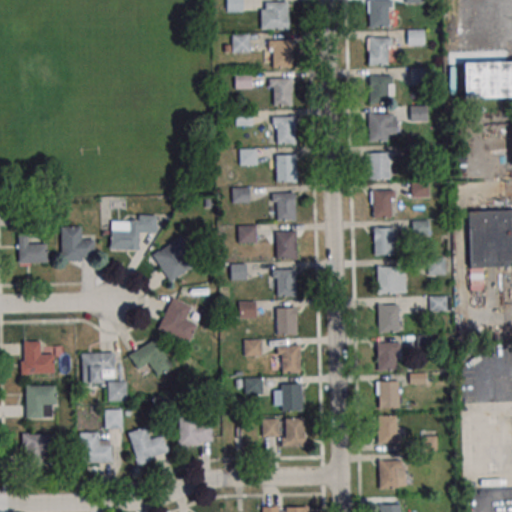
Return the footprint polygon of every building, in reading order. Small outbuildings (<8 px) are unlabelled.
[(225,0),(242,0),(242,12),(226,12),(225,0)] [(368,0),(391,0),(391,8),(387,8),(387,27),(369,28),(368,0)] [(267,2),(287,2),(288,29),(268,29),(267,2)] [(406,30),(423,29),(423,46),(407,46),(406,30)] [(232,35),(248,35),(249,52),(232,52),(232,35)] [(369,38),(392,38),(392,46),(387,46),(387,65),(369,65),(369,38)] [(271,40),(290,40),(291,67),(271,67),(271,40)] [(462,63),(511,61),(511,96),(463,98),(462,63)] [(409,68),(426,68),(426,84),(409,85),(409,68)] [(234,73),(251,72),(251,89),(235,89),(234,73)] [(368,76),(391,75),(392,83),(387,84),(388,103),(369,104),(368,76)] [(272,79),(291,79),(292,106),(272,106),(272,79)] [(409,106),(426,105),(426,122),(409,122),(409,106)] [(235,109),(252,109),(252,126),(235,126),(235,109)] [(368,114),(391,114),(391,122),(387,122),(387,141),(369,142),(368,114)] [(274,118),(294,117),(295,144),(275,145),(274,118)] [(408,145),(427,144),(427,161),(409,161),(408,145)] [(239,149),(256,149),(256,165),(239,166),(239,149)] [(389,152),(366,152),(366,179),(389,179),(389,152)] [(275,156),(295,155),(295,182),(276,183),(275,156)] [(410,182),(427,182),(427,197),(410,198),(410,182)] [(232,187),(248,187),(249,203),(232,204),(232,187)] [(371,191),(394,190),(395,198),(390,199),(391,218),(372,219),(371,191)] [(275,194),(295,193),(295,220),(276,221),(275,194)] [(467,211),(511,209),(511,266),(469,268),(467,211)] [(110,249),(138,250),(138,232),(156,233),(156,214),(132,214),(132,221),(110,220),(110,249)] [(411,220),(428,219),(428,236),(411,236),(411,220)] [(60,226),(60,260),(93,260),(93,238),(80,238),(80,226),(60,226)] [(239,226),(256,226),(256,242),(239,243),(239,226)] [(394,255),(394,227),(373,227),(373,255),(394,255)] [(275,232),(295,232),(296,259),(276,259),(275,232)] [(17,236),(17,263),(46,263),(46,244),(27,244),(27,236),(17,236)] [(170,281),(196,261),(177,237),(151,256),(170,281)] [(427,258),(444,257),(444,274),(427,274),(427,258)] [(229,264),(246,264),(246,281),(230,281),(229,264)] [(376,267),(399,266),(399,274),(394,274),(395,294),(377,294),(376,267)] [(275,270),(295,269),(295,296),(276,297),(275,270)] [(428,295),(445,295),(445,312),(429,312),(428,295)] [(191,306),(170,298),(157,329),(189,341),(196,322),(186,318),(191,306)] [(238,302),(255,302),(255,318),(238,319),(238,302)] [(377,332),(398,332),(398,305),(377,305),(377,332)] [(275,308),(295,308),(296,335),(276,335),(275,308)] [(136,370),(150,364),(154,374),(170,367),(158,339),(128,352),(136,370)] [(243,340),(260,340),(261,356),(244,357),(243,340)] [(41,341),(21,341),(21,374),(53,374),(53,353),(41,353),(41,341)] [(376,343),(399,343),(399,351),(394,351),(395,370),(377,371),(376,343)] [(279,347),(299,346),(300,373),(280,374),(279,347)] [(81,382),(108,381),(108,401),(126,401),(126,381),(113,381),(112,353),(81,353),(81,382)] [(244,378),(261,378),(261,395),(245,395),(244,378)] [(376,381),(376,408),(397,408),(397,381),(376,381)] [(281,384),(300,384),(301,411),(281,411),(281,384)] [(55,418),(55,385),(25,385),(25,418),(55,418)] [(377,443),(400,442),(400,434),(395,435),(395,415),(376,416),(377,443)] [(178,445),(211,445),(211,416),(178,416),(178,445)] [(284,419),(303,418),(304,445),(285,446),(284,419)] [(261,421),(277,420),(278,437),(261,437),(261,421)] [(149,438),(146,427),(127,432),(136,463),(167,454),(162,435),(149,438)] [(22,465),(49,465),(49,434),(22,434),(22,465)] [(418,436),(435,436),(435,452),(418,453),(418,436)] [(110,438),(82,438),(82,462),(110,462),(110,438)] [(378,461),(401,460),(401,468),(396,469),(397,488),(379,489),(378,461)] [(399,511),(399,503),(379,503),(379,511),(399,511)]
